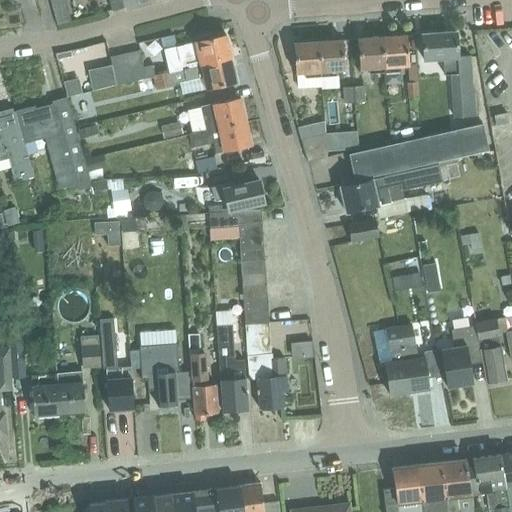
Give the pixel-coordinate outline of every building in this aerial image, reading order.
[(65,0),(50,0),(58,25),(71,21),(65,0)] [(109,0),(112,11),(153,0),(109,0)] [(456,116),(476,115),(474,87),(473,88),(472,77),(470,57),(458,58),(456,32),(422,34),(424,59),(445,58),(447,73),(453,73),(456,116)] [(164,49),(169,73),(232,58),(226,35),(164,49)] [(406,35),(382,37),(385,72),(401,71),(401,66),(408,65),(406,35)] [(370,73),(385,72),(382,37),(358,39),(360,68),(370,68),(370,73)] [(344,70),(343,60),(342,40),(318,42),(321,77),(338,76),(337,70),(344,70)] [(321,87),(321,77),(318,42),(294,43),(296,74),(297,74),(298,88),(321,87)] [(71,51),(57,54),(58,60),(72,57),(71,51)] [(116,85),(137,80),(153,76),(155,76),(152,65),(144,68),(140,51),(110,57),(116,85)] [(237,82),(232,58),(169,73),(155,76),(153,76),(156,90),(174,86),(173,85),(203,78),(206,89),(237,82)] [(75,77),(61,81),(65,95),(79,91),(75,77)] [(419,98),(418,82),(408,83),(409,99),(419,98)] [(364,85),(354,86),(355,102),(366,101),(364,85)] [(346,103),(355,102),(354,86),(345,87),(346,103)] [(35,106),(16,111),(25,144),(26,143),(45,138),(59,189),(77,184),(79,190),(91,186),(87,172),(84,161),(72,117),(67,97),(52,102),(53,108),(37,112),(35,106)] [(240,98),(221,102),(200,107),(206,131),(246,122),(240,98)] [(198,105),(186,108),(191,130),(203,127),(198,105)] [(25,144),(16,111),(0,115),(0,161),(9,159),(16,183),(36,178),(26,143),(25,144)] [(509,124),(507,114),(494,116),(496,126),(509,124)] [(246,122),(206,131),(189,135),(192,148),(213,143),(215,154),(251,146),(246,122)] [(323,123),(298,122),(298,133),(323,134),(323,123)] [(180,123),(162,127),(165,139),(183,135),(180,123)] [(483,124),(371,149),(352,154),(358,180),(377,175),(489,150),(483,124)] [(97,126),(79,130),(82,139),(99,135),(97,126)] [(400,130),(390,133),(392,140),(402,138),(400,130)] [(326,134),(301,140),(308,162),(328,158),(326,134)] [(102,156),(84,161),(87,172),(105,167),(102,156)] [(215,158),(196,162),(195,160),(185,161),(188,175),(217,170),(215,158)] [(360,182),(340,187),(346,213),(365,209),(367,210),(377,208),(377,207),(390,204),(388,189),(399,187),(400,194),(403,193),(402,190),(442,181),(439,165),(372,179),(360,182)] [(106,180),(93,182),(94,192),(107,190),(106,180)] [(234,183),(214,188),(212,188),(216,202),(225,199),(228,211),(245,207),(265,203),(259,180),(235,186),(234,183)] [(131,211),(128,190),(111,193),(115,214),(131,211)] [(434,195),(404,200),(407,213),(428,209),(428,211),(437,210),(435,201),(434,195)] [(2,209),(6,228),(18,225),(13,206),(2,209)] [(238,225),(262,223),(261,210),(237,211),(238,225)] [(239,239),(239,237),(238,225),(237,211),(209,213),(211,241),(239,239)] [(135,220),(121,221),(122,232),(136,231),(135,220)] [(118,221),(94,223),(94,235),(107,234),(119,233),(118,221)] [(352,241),(378,237),(375,221),(349,225),(352,241)] [(263,235),(262,223),(238,225),(239,237),(263,235)] [(2,229),(3,241),(14,241),(13,229),(2,229)] [(466,268),(472,267),(471,259),(483,256),(478,229),(468,230),(469,235),(460,237),(466,268)] [(502,230),(504,239),(510,238),(508,229),(502,230)] [(264,248),(263,235),(239,237),(239,239),(240,250),(264,248)] [(426,241),(418,242),(419,252),(427,251),(426,241)] [(240,250),(241,262),(265,260),(264,248),(240,250)] [(265,273),(265,260),(241,262),(241,275),(265,273)] [(438,276),(435,260),(423,262),(426,278),(438,276)] [(419,287),(418,268),(390,269),(391,288),(419,287)] [(266,286),(265,273),(241,275),(242,287),(266,286)] [(511,284),(510,276),(500,278),(501,286),(511,284)] [(243,300),(267,298),(266,286),(242,287),(243,300)] [(268,312),(267,298),(243,300),(244,314),(268,312)] [(231,310),(214,310),(213,323),(230,323),(231,310)] [(269,323),(268,312),(244,314),(245,324),(269,323)] [(134,408),(132,388),(131,378),(122,379),(121,367),(117,368),(114,319),(99,320),(103,368),(105,367),(107,389),(108,409),(134,408)] [(475,323),(476,326),(482,362),(486,382),(507,379),(499,319),(475,323)] [(272,359),(269,323),(245,324),(247,356),(249,380),(257,379),(258,389),(260,409),(284,408),(283,392),(287,392),(286,376),(285,376),(284,358),(272,359)] [(405,325),(397,327),(411,392),(430,389),(428,378),(441,376),(437,356),(436,351),(424,353),(424,357),(419,358),(412,324),(405,325)] [(248,410),(246,390),(244,360),(235,361),(232,325),(217,326),(223,412),(248,410)] [(470,364),(482,362),(476,326),(451,330),(454,347),(441,350),(447,388),(473,383),(470,364)] [(388,343),(376,346),(380,363),(392,361),(385,362),(389,395),(411,392),(397,327),(385,329),(388,343)] [(199,335),(188,336),(190,354),(191,369),(191,371),(194,399),(194,400),(195,420),(205,419),(205,414),(218,413),(216,393),(216,385),(208,386),(205,353),(198,354),(197,350),(200,350),(199,335)] [(99,336),(81,337),(83,368),(101,367),(99,336)] [(10,348),(12,379),(25,378),(22,340),(9,341),(10,348)] [(311,340),(291,342),(293,358),(313,356),(311,340)] [(176,343),(140,345),(141,368),(142,380),(148,379),(148,389),(156,388),(158,406),(177,404),(177,400),(194,399),(191,371),(179,373),(176,343)] [(0,391),(12,391),(12,379),(10,348),(0,348),(0,436),(6,436),(4,413),(1,413),(0,402),(0,391)] [(57,383),(60,413),(85,411),(82,372),(57,374),(57,383)] [(34,416),(60,413),(57,383),(57,374),(49,374),(31,376),(34,416)] [(511,453),(500,456),(509,511),(511,510),(511,453)] [(508,511),(509,511),(500,456),(465,460),(471,495),(487,493),(489,511),(493,510),(493,511),(508,511)] [(473,511),(471,495),(465,460),(440,463),(446,511),(473,511)] [(446,511),(440,463),(417,465),(421,511),(446,511)] [(421,511),(417,465),(392,468),(394,488),(383,490),(385,511),(421,511)] [(263,511),(260,484),(240,485),(243,511),(263,511)] [(243,511),(240,485),(216,489),(216,511),(243,511)] [(216,511),(216,489),(192,492),(194,511),(216,511)] [(194,511),(192,492),(172,494),(173,511),(194,511)] [(173,511),(172,494),(153,496),(154,511),(173,511)] [(154,511),(153,496),(133,499),(134,511),(154,511)] [(128,511),(127,499),(105,501),(104,503),(89,504),(89,508),(86,511),(128,511)]
